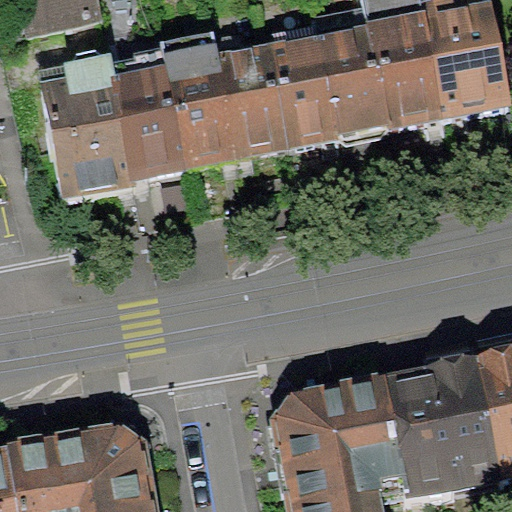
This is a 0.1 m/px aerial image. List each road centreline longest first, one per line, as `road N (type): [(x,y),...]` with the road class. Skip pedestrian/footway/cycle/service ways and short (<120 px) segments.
road 1 (tertiary): [(196,318),(511,254)]
road 2 (residential): [(196,318),(227,511)]
road 3 (tertiary): [(20,348),(196,318)]
